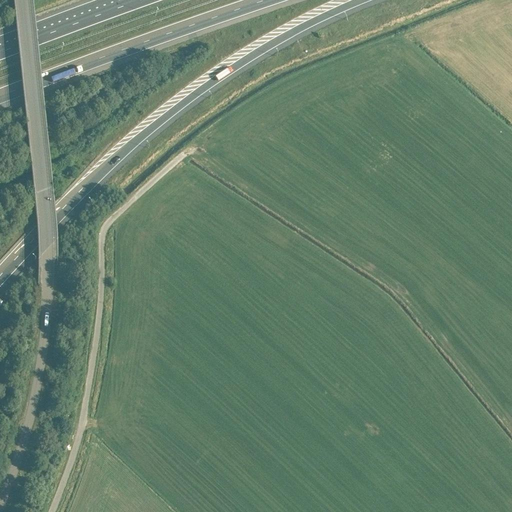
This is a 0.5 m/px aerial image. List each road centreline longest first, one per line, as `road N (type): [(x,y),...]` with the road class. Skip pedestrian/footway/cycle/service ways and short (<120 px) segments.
road 1 (unclassified): [(0,504),(32,408),(47,299),(22,0)]
road 2 (motorway): [(0,275),(124,148),(209,83),(364,0)]
road 3 (unclassified): [(51,511),(83,419),(102,232),(183,154)]
road 4 (motorway): [(0,96),(267,0)]
road 5 (motorway): [(140,0),(0,52)]
